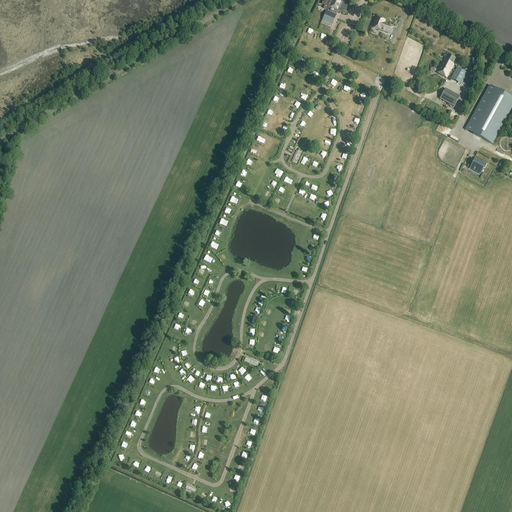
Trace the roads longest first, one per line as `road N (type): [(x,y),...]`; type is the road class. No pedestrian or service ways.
road 1 (unclassified): [(0,140),(240,0)]
road 2 (tertiary): [(511,58),(405,0)]
